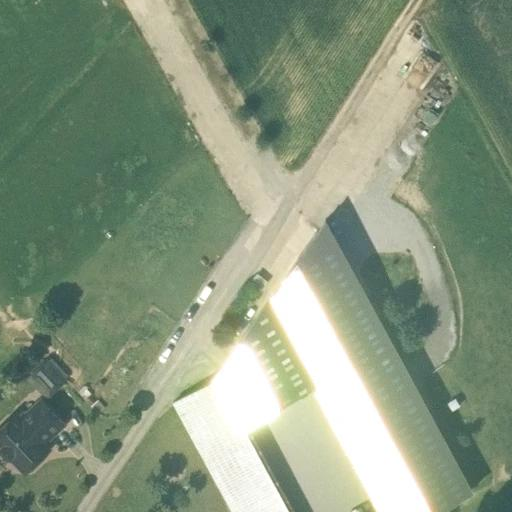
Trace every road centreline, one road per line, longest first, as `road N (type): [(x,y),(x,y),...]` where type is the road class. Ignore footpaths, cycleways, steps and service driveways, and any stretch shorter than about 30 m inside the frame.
road 1 (unclassified): [(83,511),(273,224)]
road 2 (track): [(273,224),(415,0)]
